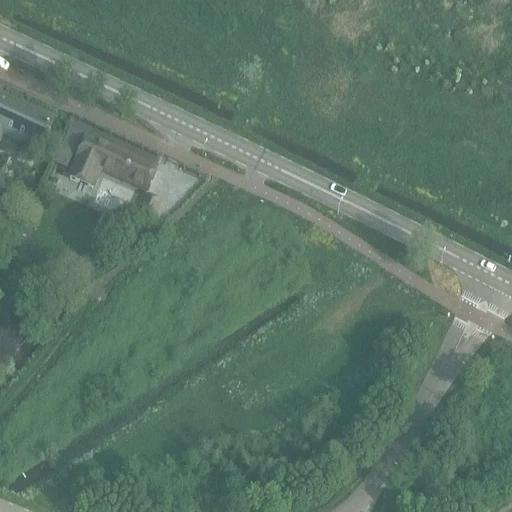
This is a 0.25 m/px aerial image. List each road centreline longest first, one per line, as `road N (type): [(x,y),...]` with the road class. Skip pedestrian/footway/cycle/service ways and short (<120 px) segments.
road 1 (secondary): [(0,40),(487,274)]
road 2 (unclassified): [(450,360),(359,511)]
